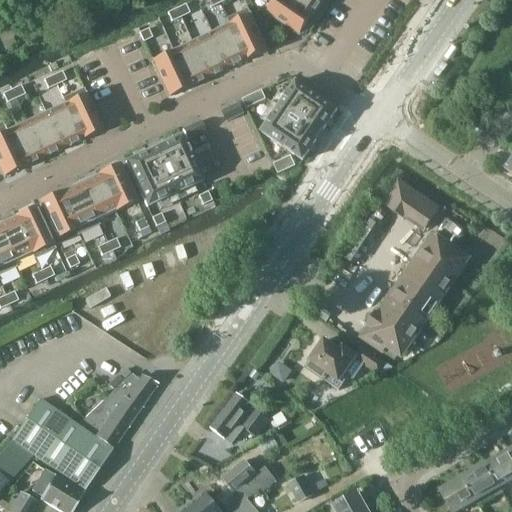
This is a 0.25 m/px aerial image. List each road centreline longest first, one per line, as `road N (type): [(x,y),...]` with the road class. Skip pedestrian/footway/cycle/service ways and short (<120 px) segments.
road 1 (tertiary): [(108,511),(378,118)]
road 2 (residential): [(0,204),(290,62),(378,118)]
road 3 (residential): [(412,511),(396,483),(511,418)]
road 4 (tertiary): [(378,118),(460,0)]
